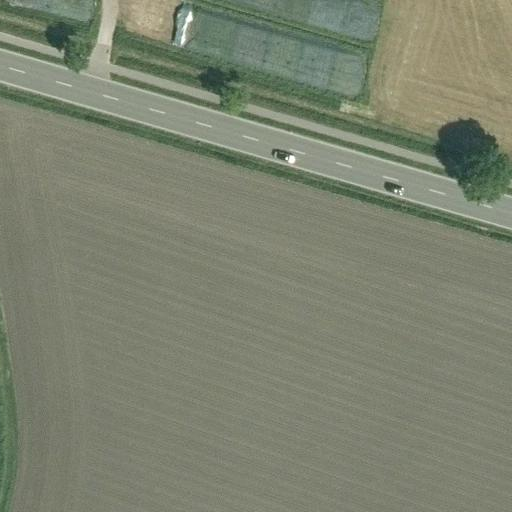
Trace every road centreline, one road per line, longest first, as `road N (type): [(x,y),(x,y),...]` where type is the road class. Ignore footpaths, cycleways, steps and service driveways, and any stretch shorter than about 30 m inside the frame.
road 1 (secondary): [(511,214),(0,66)]
road 2 (track): [(0,361),(9,418),(0,511)]
